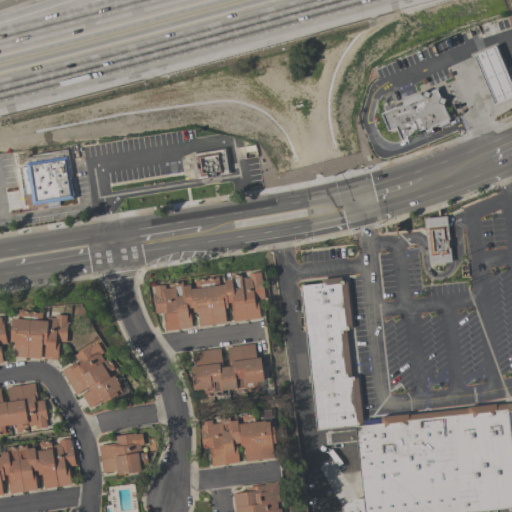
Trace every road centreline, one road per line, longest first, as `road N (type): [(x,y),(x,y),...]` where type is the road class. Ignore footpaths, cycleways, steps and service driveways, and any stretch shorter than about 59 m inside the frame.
road 1 (motorway): [(0,86),(323,0)]
road 2 (motorway): [(143,0),(0,38)]
